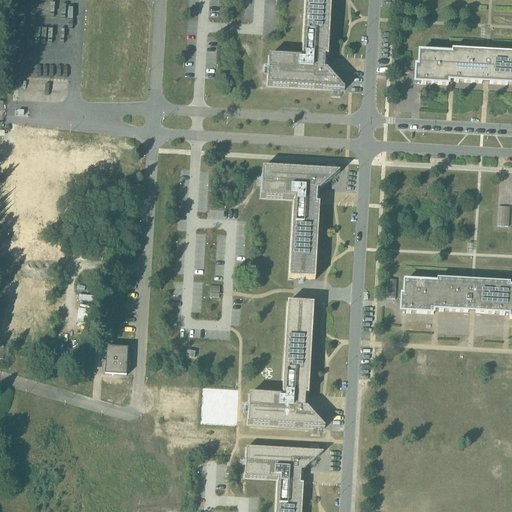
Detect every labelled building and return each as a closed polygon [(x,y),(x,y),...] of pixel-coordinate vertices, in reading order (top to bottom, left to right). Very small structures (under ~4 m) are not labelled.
[(327,70),(324,70),(325,57),(328,57),(331,0),(305,0),(302,55),(303,55),(302,58),(269,56),(267,86),(345,90),(327,70)] [(511,54),(490,53),(485,53),(452,51),(452,54),(419,53),(419,67),(416,67),(416,69),(415,78),(415,83),(421,84),(426,85),(426,84),(448,85),(449,82),(454,82),(454,83),(459,83),(459,82),(489,84),(511,85),(511,54)] [(261,187),(260,199),(294,200),(294,203),(293,203),(289,280),(293,280),(300,280),(303,280),(315,281),(319,205),(316,204),(317,191),(319,191),(339,174),(339,173),(262,169),(261,183),(261,187)] [(510,284),(470,282),(437,280),(437,283),(404,282),(403,296),(401,296),(401,298),(401,307),(400,312),(406,313),(411,314),(411,313),(433,314),(434,311),(439,311),(439,312),(443,312),(444,311),(475,313),(500,315),(504,315),(510,315),(509,319),(511,318),(511,287),(510,288),(510,284)] [(248,410),(247,425),(324,429),(325,429),(307,409),(304,409),(305,396),(307,396),(308,396),(313,305),(302,304),(299,304),(292,304),(287,303),(282,394),(283,394),(283,397),(249,395),(248,407),(248,410)] [(105,375),(126,376),(127,349),(106,348),(105,375)] [(245,467),(244,478),(278,480),(278,483),(277,483),(275,511),(301,511),(303,485),(303,484),(302,484),(300,484),(301,471),(303,471),(323,453),(246,449),(245,463),(245,467)]
